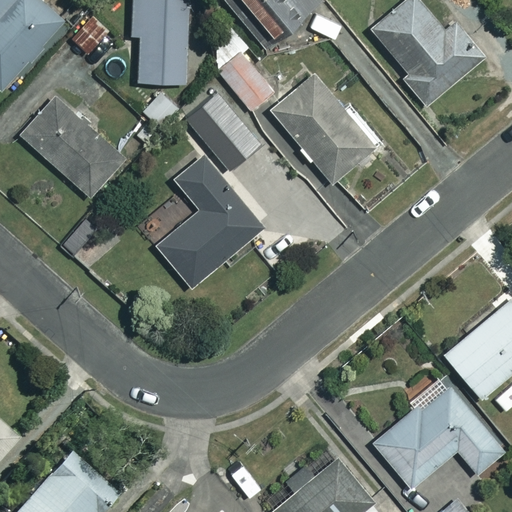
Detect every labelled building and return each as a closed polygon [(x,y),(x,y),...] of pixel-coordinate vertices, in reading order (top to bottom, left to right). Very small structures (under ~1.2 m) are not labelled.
[(0,0),(0,83),(59,17),(39,0),(0,0)] [(184,0),(129,0),(129,32),(137,32),(136,78),(183,79),(184,0)] [(316,0),(222,0),(262,46),(316,0)] [(443,29),(419,0),(396,0),(367,24),(404,69),(399,73),(423,102),(481,54),(453,21),(443,29)] [(107,30),(88,12),(68,33),(86,51),(107,30)] [(272,86),(242,50),(219,70),(249,105),(272,86)] [(373,143),(310,68),(266,105),(329,179),(373,143)] [(179,105),(156,89),(142,110),(164,125),(179,105)] [(123,156),(54,94),(19,133),(89,195),(123,156)] [(296,168),(262,125),(242,140),(250,150),(232,164),(258,198),(296,168)] [(263,223),(202,149),(171,174),(196,204),(152,240),(189,284),(263,223)] [(511,365),(511,293),(442,351),(478,394),(511,365)] [(502,448),(436,369),(404,396),(411,404),(369,439),(408,484),(453,446),(475,471),(502,448)] [(0,454),(16,436),(0,422),(0,454)] [(96,511),(115,490),(67,448),(11,511),(96,511)] [(381,511),(327,452),(264,509),(267,511),(381,511)] [(468,511),(454,496),(435,511),(468,511)]
